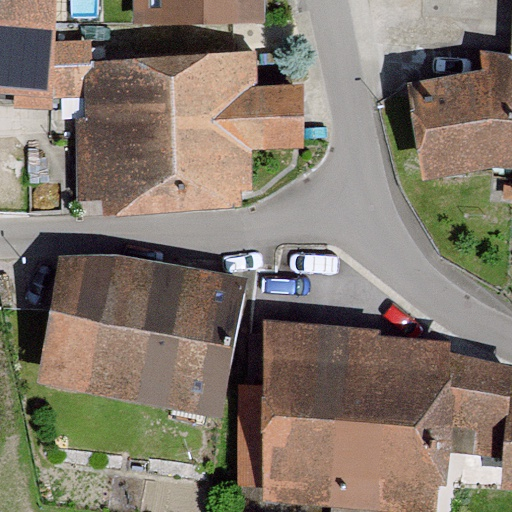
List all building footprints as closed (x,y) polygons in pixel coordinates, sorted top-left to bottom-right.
[(248,58),(88,68),(87,48),(47,48),(50,3),(38,2),(37,0),(0,0),(0,88),(44,95),(92,94),(92,126),(86,126),(88,191),(110,190),(110,207),(238,201),(236,144),(298,144),(296,90),(251,93),(248,58)] [(139,0),(140,16),(255,15),(255,0),(139,0)] [(511,0),(495,0),(487,58),(376,86),(400,188),(488,170),(486,203),(511,203),(511,0)] [(115,263),(65,266),(45,375),(212,408),(238,283),(115,263)] [(374,333),(270,327),(269,395),(244,396),(242,481),(270,482),(270,499),(337,503),(336,511),(402,511),(403,506),(431,507),(432,481),(441,481),(444,448),(509,457),(507,485),(511,485),(511,382),(506,382),(506,370),(444,356),(444,346),(373,340),(374,333)]
